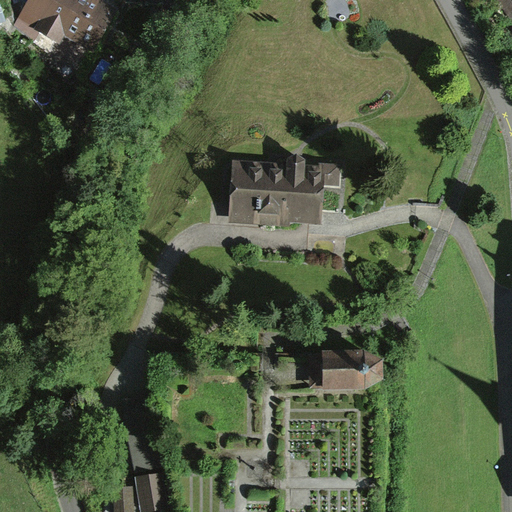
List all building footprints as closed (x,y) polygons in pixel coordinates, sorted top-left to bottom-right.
[(119,9),(103,0),(30,0),(14,30),(35,41),(40,32),(61,43),(65,34),(96,51),(119,9)] [(511,0),(496,0),(511,21),(511,0)] [(286,163),(234,161),(231,224),(288,226),(288,222),(320,223),(322,185),(340,186),(341,164),(320,163),(320,165),(305,164),(306,159),(297,154),(287,158),(286,163)] [(323,354),(310,354),(311,390),(323,389),(323,392),(365,391),(385,380),(384,362),(366,351),(322,352),(323,354)] [(164,474),(135,478),(140,511),(169,508),(164,474)] [(135,511),(134,487),(114,488),(115,511),(135,511)]
